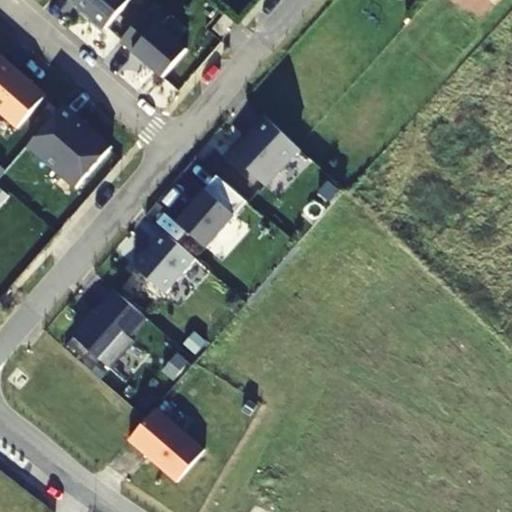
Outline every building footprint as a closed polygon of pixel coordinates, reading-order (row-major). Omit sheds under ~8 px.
[(70,0),(104,29),(129,0),(70,0)] [(186,50),(144,13),(120,41),(162,77),(186,50)] [(235,22),(226,14),(213,29),(222,36),(235,22)] [(0,56),(0,112),(17,128),(44,98),(17,74),(18,72),(0,56)] [(77,116),(64,105),(60,108),(73,120),(77,116)] [(73,120),(60,108),(27,146),(76,188),(112,147),(77,116),(73,120)] [(266,186),(301,149),(266,116),(254,129),(256,131),(233,155),(266,186)] [(177,221),(207,248),(248,201),(219,176),(177,221)] [(166,294),(197,259),(164,231),(134,266),(166,294)] [(130,337),(147,318),(115,290),(96,311),(95,310),(91,319),(88,318),(73,335),(110,368),(134,340),(130,337)] [(205,450),(156,408),(128,440),(177,483),(205,450)]
